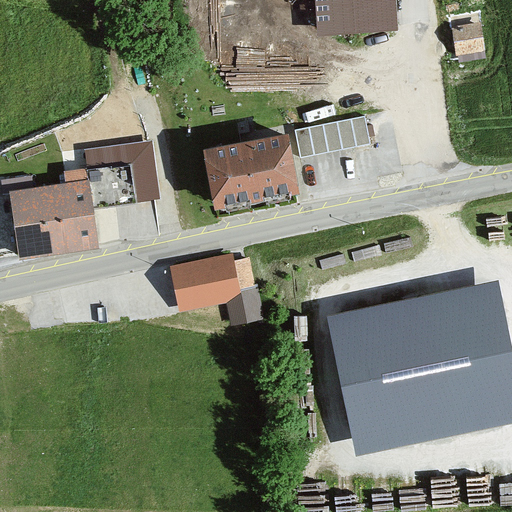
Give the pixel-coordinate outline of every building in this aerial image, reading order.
[(317,0),(319,27),(397,23),(395,0),(317,0)] [(479,25),(454,29),(458,51),(472,49),(473,56),(484,54),(479,25)] [(364,116),(295,129),(300,157),(369,143),(364,116)] [(246,143),(206,151),(216,203),(295,188),(285,136),(246,143)] [(21,253),(21,255),(60,250),(98,245),(93,209),(137,204),(137,200),(155,198),(148,146),(87,154),(89,170),(66,173),(67,185),(33,190),(31,177),(1,180),(3,193),(13,192),(21,253)] [(230,255),(173,266),(177,287),(181,307),(228,297),(229,302),(240,300),(232,262),(230,255)] [(240,300),(229,302),(232,321),(263,315),(256,284),(253,285),(248,258),(232,262),(240,300)] [(489,299),(341,330),(363,432),(511,402),(489,299)]
